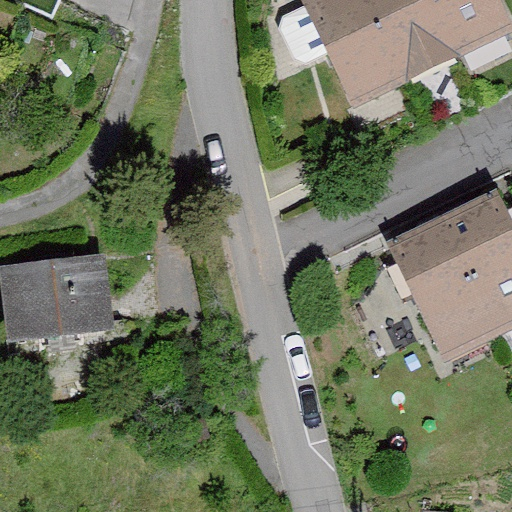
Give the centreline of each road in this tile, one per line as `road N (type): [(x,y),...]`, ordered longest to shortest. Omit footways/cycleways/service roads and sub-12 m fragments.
road 1 (unclassified): [(202,0),(213,104),(314,511)]
road 2 (track): [(0,217),(52,192),(89,157),(145,0)]
